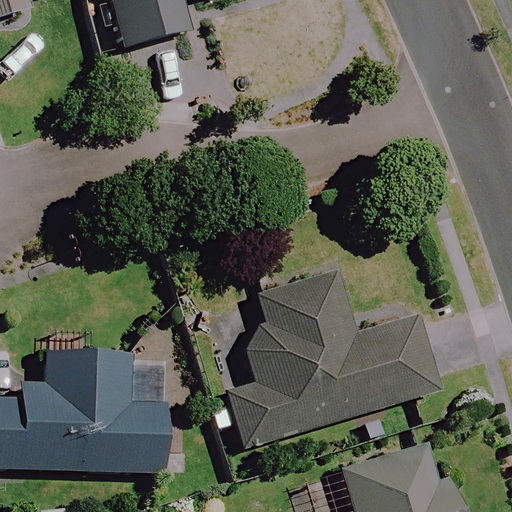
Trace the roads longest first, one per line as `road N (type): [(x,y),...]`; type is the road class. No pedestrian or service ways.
road 1 (residential): [(0,194),(97,164),(293,148),(479,110)]
road 2 (residential): [(422,0),(479,110)]
